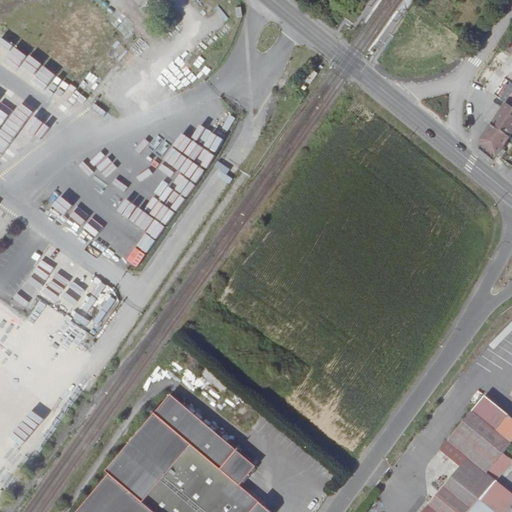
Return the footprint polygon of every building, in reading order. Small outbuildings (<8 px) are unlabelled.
[(423,24),(412,16),(405,26),(412,30),(420,36),(420,37),(425,30),(420,27),(423,24)] [(420,36),(412,30),(408,35),(416,41),(420,36)] [(59,100),(70,84),(16,44),(15,46),(3,36),(0,40),(0,49),(38,78),(46,84),(43,88),(59,100)] [(404,46),(400,43),(398,47),(393,43),(391,41),(381,54),(398,66),(410,49),(405,45),(404,46)] [(316,74),(312,71),(306,81),(310,83),(316,74)] [(511,106),(506,103),(492,124),(510,137),(511,133),(511,106)] [(11,108),(0,126),(0,155),(23,115),(11,108)] [(129,262),(141,269),(232,125),(222,119),(221,119),(212,134),(202,127),(194,140),(179,130),(171,143),(172,147),(195,161),(187,175),(147,150),(139,161),(127,153),(119,166),(122,173),(161,198),(154,210),(142,214),(136,224),(107,205),(98,219),(85,211),(80,219),(74,221),(77,223),(84,241),(125,267),(129,262)] [(510,137),(492,124),(482,139),(483,144),(497,156),(510,137)] [(115,209),(125,197),(110,185),(101,198),(115,209)] [(28,307),(34,296),(95,333),(118,294),(77,269),(80,263),(62,252),(61,254),(48,246),(16,299),(28,307)] [(223,390),(227,384),(218,379),(215,386),(223,390)] [(468,511),(496,481),(511,462),(511,458),(503,451),(511,440),(511,415),(485,394),(440,448),(460,464),(421,511),(468,511)] [(168,398),(253,470),(256,467),(170,395),(168,398)] [(168,398),(152,418),(144,425),(106,471),(110,474),(78,511),(270,511),(240,486),(253,470),(168,398)] [(511,511),(511,493),(496,481),(468,511),(494,511),(495,511),(511,511)]
